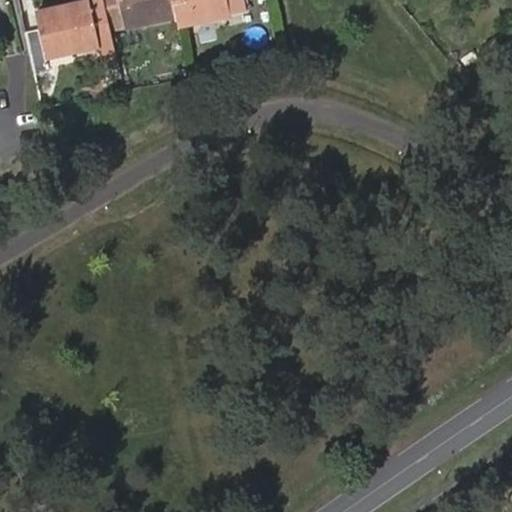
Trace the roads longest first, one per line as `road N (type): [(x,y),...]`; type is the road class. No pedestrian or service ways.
road 1 (residential): [(511,184),(361,123),(296,108),(236,120),(0,250)]
road 2 (primary): [(511,397),(347,511)]
